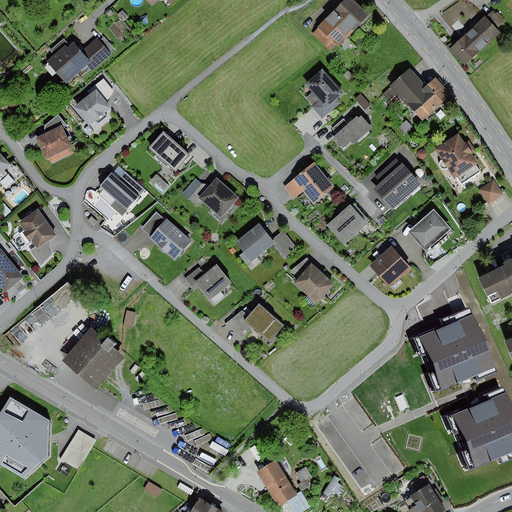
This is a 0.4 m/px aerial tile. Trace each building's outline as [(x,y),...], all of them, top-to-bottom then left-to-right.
[(340,6),(314,35),(335,54),(361,26),(340,6)] [(503,22),(492,11),(486,16),(497,28),(503,22)] [(484,17),(449,48),(464,65),(499,33),(484,17)] [(69,45),(49,61),(68,84),(89,67),(93,71),(114,55),(100,37),(85,49),(78,41),(70,48),(69,45)] [(408,69),(389,86),(421,121),(450,94),(434,77),(424,86),(408,69)] [(323,70),(304,85),(318,102),(312,107),(322,119),(340,104),(337,100),(343,95),(323,70)] [(347,71),(343,75),(352,85),(357,81),(347,71)] [(91,99),(78,109),(91,125),(112,109),(108,104),(118,96),(105,80),(87,93),(91,99)] [(360,94),(355,99),(364,109),(369,105),(360,94)] [(337,134),(333,138),(342,148),(349,141),(353,145),(371,128),(360,116),(357,119),(355,117),(347,124),(337,134)] [(337,134),(347,124),(343,120),(333,129),(337,134)] [(406,121),(398,128),(404,135),(412,127),(406,121)] [(64,128),(38,139),(49,164),(75,153),(64,128)] [(192,156),(166,133),(151,150),(177,173),(192,156)] [(457,133),(433,149),(453,179),(457,177),(461,184),(479,171),(475,165),(478,164),(457,133)] [(0,176),(13,164),(0,149),(0,176)] [(424,150),(420,150),(417,152),(416,156),(419,159),(422,159),(426,157),(426,153),(424,150)] [(314,163),(284,187),(293,198),(302,191),(312,204),(333,187),(314,163)] [(419,187),(400,164),(373,188),(392,211),(419,187)] [(120,179),(114,174),(101,187),(115,200),(111,204),(124,216),(147,191),(127,172),(120,179)] [(164,190),(170,184),(159,173),(153,180),(164,190)] [(184,194),(196,205),(201,200),(214,186),(203,184),(197,179),(184,194)] [(214,186),(201,200),(223,219),(241,199),(219,180),(214,186)] [(495,181),(480,190),(489,204),(504,195),(495,181)] [(350,207),(365,224),(369,221),(354,204),(350,207)] [(349,206),(325,226),(342,245),(365,224),(350,207),(349,206)] [(41,209),(34,214),(32,213),(28,216),(28,218),(21,223),(26,230),(21,234),(29,246),(35,243),(39,249),(51,240),(59,235),(41,209)] [(435,210),(409,235),(426,253),(452,229),(435,210)] [(143,230),(152,238),(168,220),(159,212),(143,230)] [(383,216),(378,221),(381,225),(387,220),(383,216)] [(193,243),(168,220),(152,238),(177,261),(193,243)] [(260,225),(237,243),(252,262),(273,245),(275,244),(273,240),(260,225)] [(275,244),(273,245),(285,261),(298,251),(284,232),(273,240),(275,244)] [(54,254),(51,240),(39,249),(33,253),(42,266),(54,254)] [(393,247),(370,266),(391,291),(414,271),(393,247)] [(0,288),(4,294),(26,278),(4,249),(0,251),(0,288)] [(479,278),(492,304),(511,293),(511,259),(511,260),(508,252),(501,255),(505,263),(501,265),(502,267),(479,278)] [(208,259),(201,265),(207,272),(214,267),(208,259)] [(205,276),(195,284),(196,285),(210,303),(233,286),(218,266),(205,276)] [(314,266),(296,285),(318,306),(336,286),(314,266)] [(195,284),(205,276),(199,269),(184,280),(191,289),(196,285),(195,284)] [(45,324),(81,293),(70,281),(34,311),(45,324)] [(243,312),(227,326),(245,341),(256,330),(271,345),(285,328),(262,307),(251,318),(243,312)] [(127,322),(135,323),(137,310),(128,309),(127,322)] [(112,342),(95,327),(66,361),(100,390),(128,357),(119,349),(124,344),(116,337),(112,342)] [(511,338),(502,342),(511,365),(511,338)] [(0,422),(0,462),(28,478),(53,457),(53,439),(54,421),(14,399),(0,422)] [(79,430),(62,460),(79,470),(96,440),(79,430)] [(211,451),(224,457),(232,442),(219,435),(211,451)] [(278,462),(260,472),(280,509),(299,499),(278,462)] [(297,485),(301,492),(309,487),(306,481),(312,478),(306,467),(295,473),(300,483),(297,485)] [(334,476),(323,494),(328,497),(331,492),(336,495),(342,486),(338,483),(340,479),(334,476)] [(416,491),(409,496),(409,498),(418,511),(442,511),(445,510),(441,504),(444,502),(436,490),(432,492),(423,477),(412,484),(416,491)] [(149,483),(144,490),(156,497),(160,490),(149,483)] [(180,483),(177,488),(191,496),(193,491),(180,483)] [(386,492),(382,495),(386,501),(390,498),(386,492)] [(222,511),(198,498),(189,511),(222,511)] [(418,511),(409,498),(404,501),(410,511),(418,511)]
